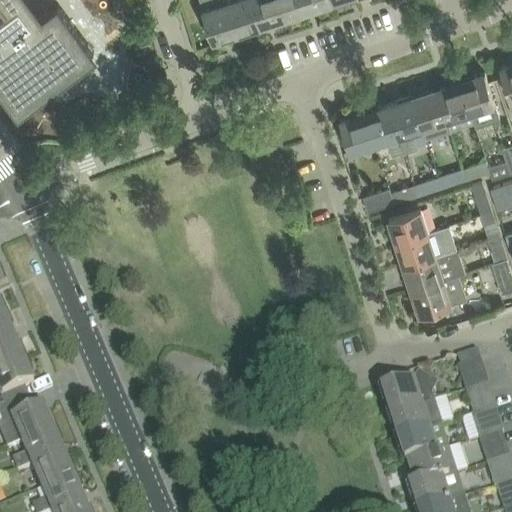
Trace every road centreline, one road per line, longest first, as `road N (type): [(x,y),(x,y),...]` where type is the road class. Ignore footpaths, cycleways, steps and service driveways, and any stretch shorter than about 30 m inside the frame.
road 1 (residential): [(160,511),(27,194)]
road 2 (residential): [(390,360),(302,82)]
road 3 (residential): [(21,181),(202,118)]
road 4 (residential): [(302,82),(460,25)]
road 5 (residential): [(164,0),(202,118)]
